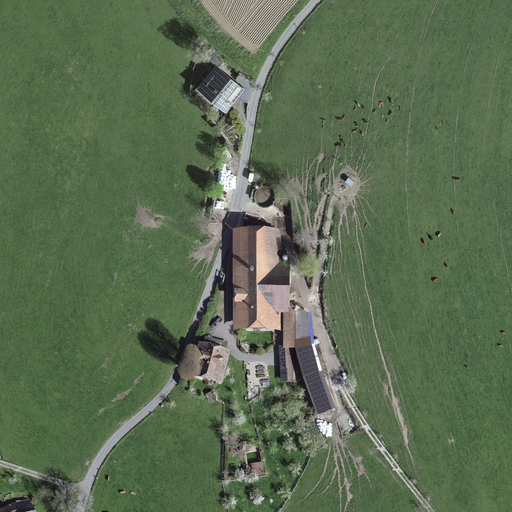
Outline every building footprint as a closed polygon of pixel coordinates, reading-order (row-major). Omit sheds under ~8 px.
[(217,64),(223,58),(212,48),(206,55),(217,64)] [(216,101),(224,108),(241,89),(218,69),(202,87),(218,99),(216,101)] [(254,85),(241,74),(237,79),(245,86),(243,98),(250,100),(254,85)] [(255,191),(254,196),(255,201),(258,205),(262,207),(267,207),(272,205),(275,201),(276,196),(275,192),(272,188),(268,185),(263,185),(258,187),(255,191)] [(297,348),(298,348),(297,346),(309,344),(306,315),(296,315),(296,304),(289,304),(288,267),(283,265),(276,265),(276,237),(241,237),(240,326),(273,326),(273,313),(286,313),(286,356),(294,356),(297,356),(297,348)] [(199,352),(194,374),(222,382),(228,359),(222,357),(225,344),(207,339),(204,351),(202,350),(201,353),(199,352)] [(310,343),(309,344),(297,346),(298,348),(305,377),(317,373),(319,373),(310,343)] [(294,381),(294,356),(286,356),(285,381),(294,381)] [(330,408),(317,373),(305,377),(317,412),(330,408)] [(208,401),(217,397),(215,392),(206,397),(208,401)] [(255,462),(256,473),(264,472),(263,461),(255,462)] [(0,511),(33,511),(30,500),(17,505),(17,503),(0,509),(0,511)]
